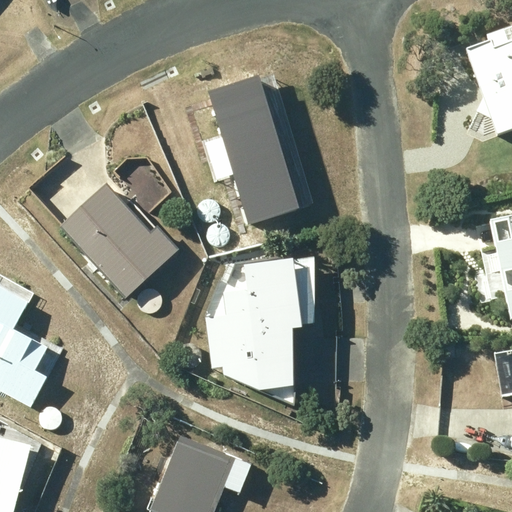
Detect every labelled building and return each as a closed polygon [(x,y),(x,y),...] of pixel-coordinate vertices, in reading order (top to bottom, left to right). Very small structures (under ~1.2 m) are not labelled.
[(483,91),(476,106),(491,114),(497,129),(511,123),(511,20),(491,28),(493,33),(466,43),(483,91)] [(109,179),(61,222),(125,294),(179,245),(154,217),(150,220),(131,198),(128,200),(109,179)] [(511,195),(498,199),(511,270),(511,195)] [(254,286),(226,289),(229,313),(207,315),(213,362),(224,361),(225,369),(258,379),(286,375),(283,350),(294,349),(291,318),(299,317),(299,249),(284,251),(285,268),(253,272),(254,286)] [(47,343),(13,325),(27,297),(0,282),(0,386),(31,403),(47,372),(34,365),(47,343)] [(163,423),(153,448),(166,453),(176,428),(163,423)] [(10,511),(29,440),(0,432),(0,511),(10,511)] [(161,511),(160,511),(205,511),(228,459),(220,456),(224,447),(195,434),(191,443),(178,437),(149,505),(161,511)]
